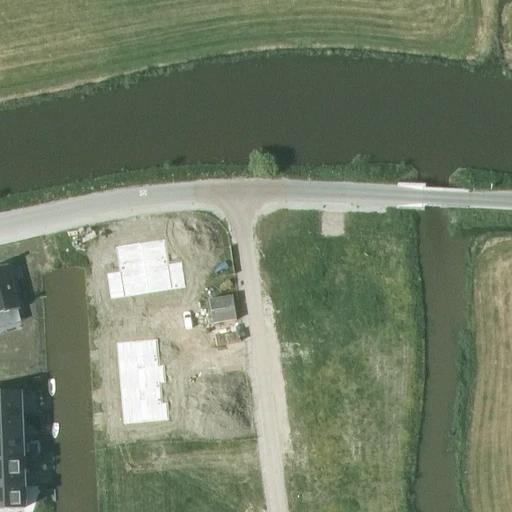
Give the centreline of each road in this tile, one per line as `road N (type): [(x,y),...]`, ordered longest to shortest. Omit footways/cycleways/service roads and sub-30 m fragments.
road 1 (residential): [(239,192),(278,511)]
road 2 (tertiary): [(239,192),(511,197)]
road 3 (tertiary): [(0,228),(163,195),(239,192)]
